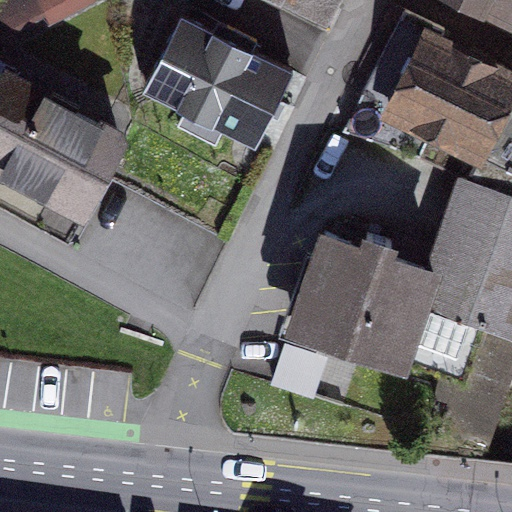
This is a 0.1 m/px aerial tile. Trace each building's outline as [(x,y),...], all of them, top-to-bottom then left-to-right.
[(1,0),(0,1),(0,35),(49,11),(42,0),(1,0)] [(325,0),(302,0),(321,10),(325,0)] [(511,0),(480,0),(511,16),(511,0)] [(444,28),(407,9),(343,130),(457,161),(511,178),(511,68),(510,73),(441,40),(444,28)] [(224,34),(182,12),(143,89),(183,109),(176,122),(216,143),(223,130),(255,146),(294,70),(255,50),(260,42),(229,26),(224,34)] [(16,70),(0,61),(0,164),(81,208),(119,136),(12,77),(16,70)] [(358,231),(320,219),(313,244),(288,315),(470,372),(456,419),(488,429),(511,354),(511,178),(457,161),(428,251),(397,241),(400,231),(362,219),(358,231)]
